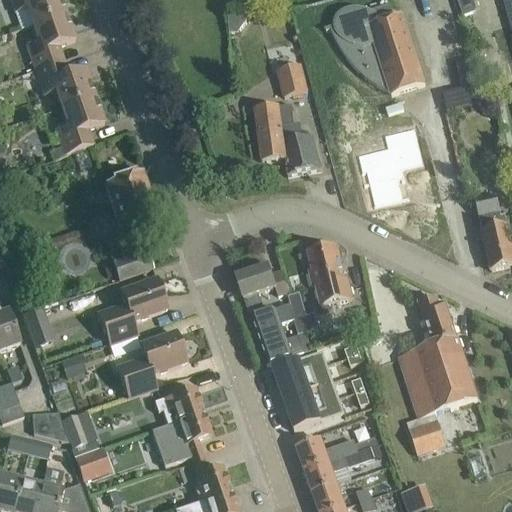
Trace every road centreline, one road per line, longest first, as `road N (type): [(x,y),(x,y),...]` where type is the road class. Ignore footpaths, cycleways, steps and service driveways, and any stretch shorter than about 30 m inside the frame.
road 1 (residential): [(511,313),(301,212),(192,239)]
road 2 (residential): [(288,511),(192,239)]
road 3 (residential): [(192,239),(107,0)]
